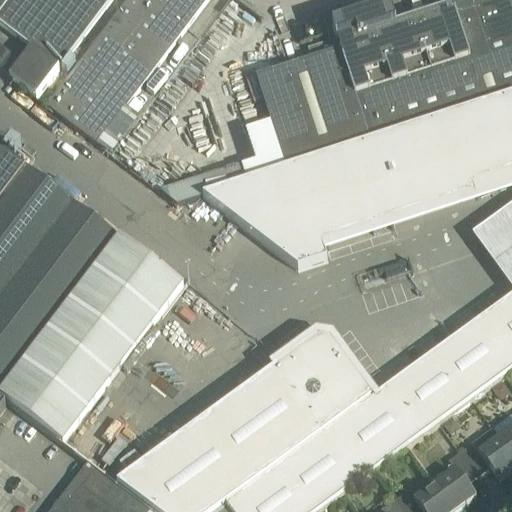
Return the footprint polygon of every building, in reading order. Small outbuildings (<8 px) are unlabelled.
[(14,0),(0,19),(0,26),(32,51),(9,81),(36,101),(113,0),(14,0)] [(0,0),(0,19),(14,0),(0,0)] [(97,148),(186,30),(209,0),(129,0),(46,109),(97,148)] [(310,62),(256,80),(281,155),(286,173),(473,112),(511,99),(511,0),(447,0),(451,11),(453,16),(398,34),(396,29),(390,12),(333,31),(336,42),(340,53),(310,62)] [(0,48),(0,70),(10,56),(0,48)] [(286,173),(202,200),(298,273),(328,264),(325,257),(322,247),(474,198),(471,188),(481,185),(481,186),(511,176),(511,174),(511,175),(511,174),(511,121),(506,103),(511,100),(511,99),(473,112),(286,173)] [(20,158),(27,148),(15,138),(7,148),(20,158)] [(0,149),(0,200),(25,168),(0,149)] [(25,168),(0,200),(0,293),(70,202),(25,168)] [(70,202),(0,293),(0,388),(115,237),(70,202)] [(511,206),(474,234),(511,286),(511,206)] [(115,237),(0,388),(0,400),(9,407),(62,447),(183,288),(115,237)] [(324,511),(511,375),(511,301),(456,342),(373,402),(222,511),(324,511)] [(276,371),(115,488),(146,511),(222,511),(373,402),(371,399),(372,398),(331,343),(316,341),(278,369),(279,369),(276,371)] [(510,396),(502,386),(492,393),(497,399),(501,396),(504,400),(510,396)] [(0,419),(9,407),(0,400),(0,419)] [(444,428),(450,437),(455,433),(452,429),(457,426),(453,421),(444,428)] [(460,456),(478,480),(489,472),(498,484),(511,474),(511,458),(499,441),(493,432),(460,456)] [(511,432),(499,441),(511,458),(511,432)] [(455,474),(435,489),(451,511),(460,511),(476,501),(467,489),(478,480),(460,456),(449,465),(455,474)] [(140,466),(133,457),(119,467),(125,476),(140,466)] [(146,511),(115,488),(88,468),(53,511),(146,511)] [(451,511),(435,489),(414,504),(407,495),(396,503),(402,511),(451,511)] [(402,511),(396,503),(383,511),(402,511)]
